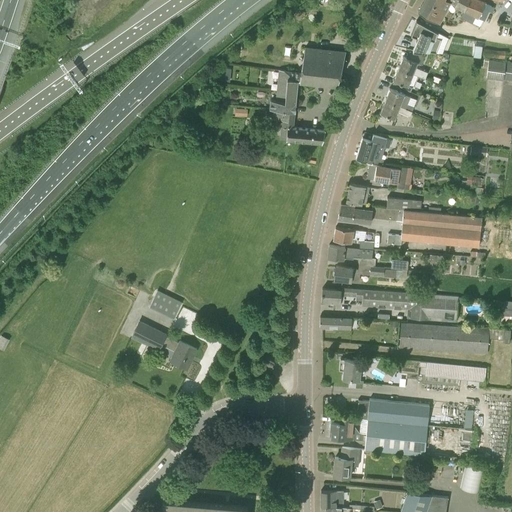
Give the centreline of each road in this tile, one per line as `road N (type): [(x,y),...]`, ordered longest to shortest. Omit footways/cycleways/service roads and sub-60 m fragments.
road 1 (tertiary): [(305,404),(307,293),(323,203),(349,118),(401,0)]
road 2 (motorway): [(0,235),(136,88),(238,0)]
road 3 (motorway): [(184,0),(0,131)]
road 4 (residential): [(122,511),(221,411),(305,404)]
